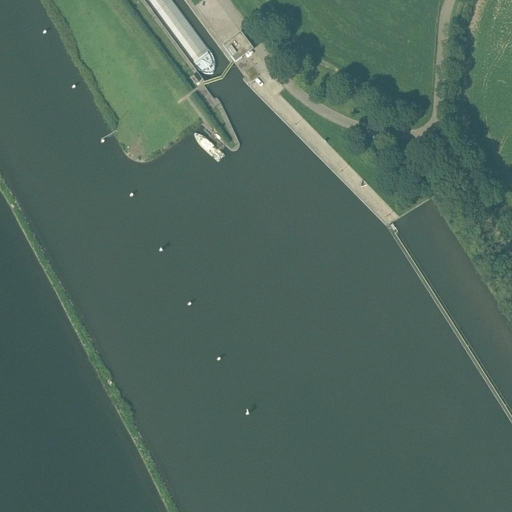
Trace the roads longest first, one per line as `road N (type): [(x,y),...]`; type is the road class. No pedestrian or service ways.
road 1 (unclassified): [(436,135),(371,129),(325,110),(275,67),(223,0)]
road 2 (unclassified): [(436,135),(511,260)]
road 3 (unclassified): [(448,0),(436,135)]
